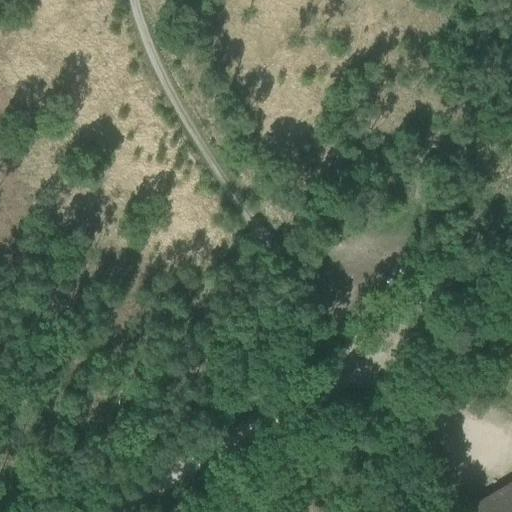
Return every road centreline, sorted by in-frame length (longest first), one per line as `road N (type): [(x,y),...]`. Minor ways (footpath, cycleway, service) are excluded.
road 1 (track): [(366,355),(241,209),(164,87),(131,0)]
road 2 (unclassified): [(111,511),(366,355)]
road 3 (track): [(366,355),(435,423),(455,511)]
road 4 (track): [(365,511),(350,455),(297,403)]
